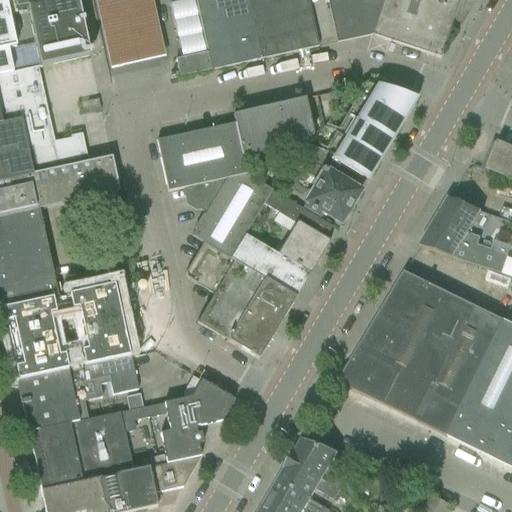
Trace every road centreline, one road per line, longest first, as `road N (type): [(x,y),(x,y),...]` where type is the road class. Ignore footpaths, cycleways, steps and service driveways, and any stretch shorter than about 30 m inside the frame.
road 1 (unclassified): [(280,395),(178,347),(133,148),(139,119),(359,65),(463,95)]
road 2 (tertiary): [(280,395),(463,95)]
road 3 (unclassified): [(511,497),(280,395)]
road 4 (tertiary): [(211,511),(280,395)]
